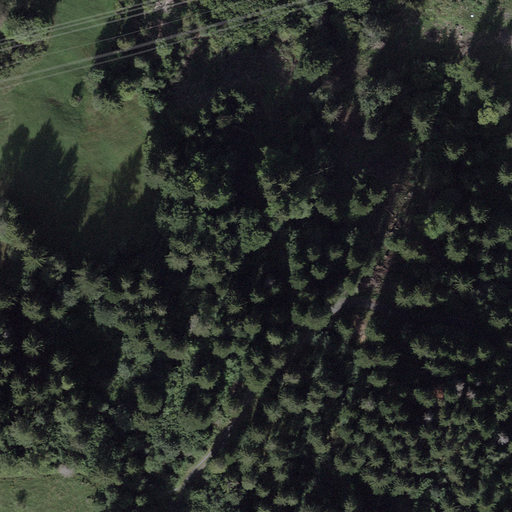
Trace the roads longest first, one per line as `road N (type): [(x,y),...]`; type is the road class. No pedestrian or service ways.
road 1 (track): [(511,347),(442,316),(343,303),(247,395),(187,483),(172,491)]
road 2 (track): [(172,491),(59,472),(0,479)]
